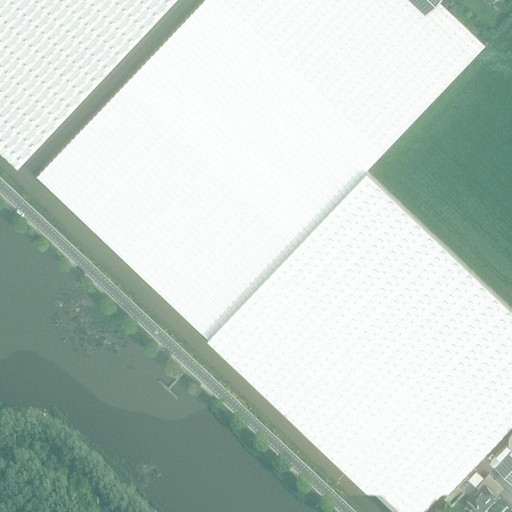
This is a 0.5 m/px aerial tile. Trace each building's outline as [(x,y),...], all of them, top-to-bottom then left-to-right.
[(0,0),(0,149),(18,166),(174,0),(0,0)] [(485,44),(438,0),(437,0),(425,13),(410,0),(202,0),(152,53),(36,175),(114,248),(207,336),(312,226),(367,167),(410,122),(485,44)] [(410,0),(425,13),(437,0),(410,0)] [(312,226),(207,336),(242,369),(317,440),(391,511),(425,511),(511,421),(511,307),(367,167),(312,226)] [(490,461),(489,462),(494,467),(511,448),(507,443),(490,461)] [(511,448),(494,467),(511,482),(511,448)] [(476,471),(469,479),(475,485),(483,477),(476,471)] [(480,489),(467,502),(476,511),(486,511),(489,509),(487,507),(498,496),(496,494),(503,487),(489,474),(477,486),(480,489)]
